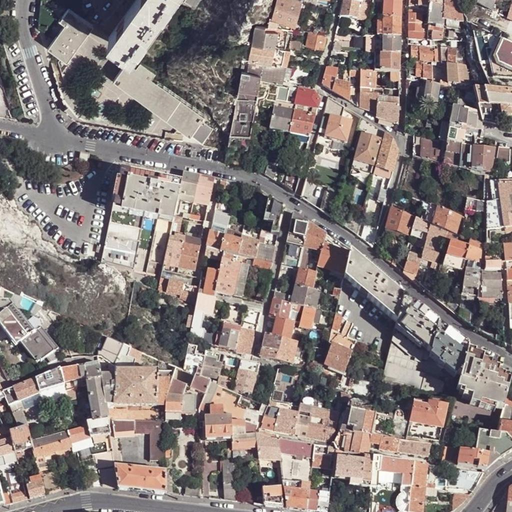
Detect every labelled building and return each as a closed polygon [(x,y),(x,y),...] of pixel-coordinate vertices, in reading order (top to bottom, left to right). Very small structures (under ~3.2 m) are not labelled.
[(132,53),(171,0),(136,0),(110,37),(132,53)] [(202,0),(185,0),(185,1),(196,9),(202,0)] [(277,0),(273,17),(294,23),(300,0),(277,0)] [(300,0),(294,23),(293,28),(296,29),(300,30),(302,30),(309,0),(300,0)] [(360,1),(352,0),(344,0),(340,16),(358,18),(359,15),(360,2),(360,1)] [(401,18),(402,0),(384,0),(383,15),(401,18)] [(443,0),(429,0),(429,5),(429,10),(429,14),(428,24),(428,25),(433,25),(444,27),(444,25),(444,19),(443,0)] [(459,3),(451,0),(443,0),(444,19),(458,21),(462,22),(459,3)] [(473,0),(473,2),(491,11),(494,2),(492,1),(492,0),(473,0)] [(363,4),(360,2),(359,15),(369,15),(371,13),(374,2),(372,2),(366,2),(366,5),(363,4)] [(76,49),(94,25),(69,7),(63,14),(69,18),(65,23),(53,40),(48,47),(61,57),(67,61),(75,49),(76,49)] [(69,18),(63,14),(60,18),(59,18),(60,19),(65,23),(69,18)] [(408,14),(408,23),(421,23),(422,14),(418,14),(408,14)] [(400,36),(401,18),(383,15),(382,36),(400,36)] [(462,22),(458,21),(458,27),(444,25),(444,27),(464,30),(462,22)] [(253,42),(275,45),(278,29),(265,28),(265,25),(256,23),(253,42)] [(421,23),(408,23),(407,36),(421,36),(421,23)] [(421,36),(407,36),(407,39),(428,40),(428,25),(428,24),(421,23),(421,36)] [(444,27),(433,25),(433,40),(437,41),(444,41),(444,27)] [(286,28),(279,27),(278,29),(275,45),(277,45),(281,46),(282,46),(286,28)] [(323,48),(327,33),(309,31),(307,39),(305,45),(323,48)] [(375,53),(382,53),(382,36),(377,35),(374,35),(374,53),(375,53)] [(400,54),(400,36),(382,36),(382,53),(400,54)] [(511,44),(498,38),(489,58),(492,78),(511,78),(511,44)] [(290,40),(289,47),(291,47),(298,48),(299,48),(301,40),(296,40),(290,40)] [(275,45),(253,42),(249,59),(250,59),(271,62),(274,50),(274,48),(275,45)] [(288,56),(296,58),(297,50),(298,48),(291,47),(290,50),(288,56)] [(437,49),(419,47),(419,60),(431,61),(437,62),(437,49)] [(448,47),(447,64),(465,65),(467,65),(468,58),(462,58),(463,49),(457,48),(457,47),(448,47)] [(280,49),(277,63),(286,64),(288,56),(290,50),(280,49)] [(351,51),(350,56),(350,58),(360,59),(361,52),(351,51)] [(393,71),(399,72),(400,54),(382,53),(375,53),(374,70),(376,71),(392,71),(393,71)] [(260,78),(267,79),(271,62),(250,59),(248,72),(261,74),(260,78)] [(191,136),(205,117),(149,76),(137,67),(128,60),(114,79),(151,107),(178,127),(190,135),(191,136)] [(149,76),(154,69),(142,60),(137,67),(149,76)] [(425,62),(416,60),(416,63),(416,74),(417,76),(423,77),(423,78),(432,79),(433,66),(424,65),(425,62)] [(267,79),(282,82),(283,79),(286,65),(286,64),(277,63),(271,62),(267,79)] [(416,74),(416,63),(408,63),(408,74),(416,74)] [(465,65),(447,64),(447,67),(448,79),(448,83),(468,84),(465,65)] [(286,65),(283,79),(289,80),(292,66),(286,65)] [(338,68),(327,67),(325,73),(325,77),(324,80),(323,85),(332,91),(334,79),(335,79),(336,78),(338,68)] [(374,70),(361,70),(361,76),(360,87),(366,88),(369,88),(373,88),(375,88),(376,71),(374,70)] [(229,141),(240,142),(240,139),(242,137),(242,135),(250,135),(259,83),(260,78),(261,74),(248,72),(243,71),(238,95),(232,126),(231,130),(229,141)] [(349,88),(349,83),(344,82),(338,80),(335,79),(334,79),(332,91),(348,102),(349,97),(349,88)] [(426,85),(424,101),(437,103),(439,85),(426,82),(426,85)] [(426,85),(419,84),(417,99),(424,101),(426,85)] [(279,87),(276,101),(279,101),(285,102),(289,88),(279,87)] [(366,88),(360,87),(360,108),(368,111),(376,114),(377,114),(378,103),(379,96),(379,94),(373,93),(373,88),(369,88),(369,93),(366,93),(366,88)] [(487,105),(483,88),(474,87),(475,91),(474,91),(478,104),(487,105)] [(511,106),(511,90),(483,88),(487,105),(499,105),(511,106)] [(314,93),(299,90),(295,104),(296,104),(296,105),(303,106),(317,109),(319,100),(314,93)] [(379,96),(378,103),(386,104),(387,96),(379,96)] [(399,105),(398,97),(387,96),(386,104),(399,105)] [(344,108),(328,97),(324,113),(341,117),(344,108)] [(275,108),(270,130),(289,134),(294,112),(296,105),(296,104),(295,104),(293,104),(285,102),(279,101),(276,101),(275,108)] [(398,124),(399,105),(386,104),(378,103),(377,114),(376,114),(376,118),(398,124)] [(482,122),(492,124),(487,105),(478,104),(479,111),(482,122)] [(301,114),(303,106),(296,105),(294,112),(301,114)] [(511,106),(499,105),(501,114),(511,114),(511,106)] [(456,125),(459,107),(453,106),(452,109),(451,118),(450,123),(449,124),(456,125)] [(475,129),(476,110),(459,107),(456,125),(475,129)] [(452,109),(446,108),(444,117),(451,118),(452,109)] [(309,138),(315,116),(301,114),(294,112),(289,134),(309,138)] [(351,122),(329,116),(328,119),(322,118),(319,129),(326,131),(324,138),(346,144),(351,122)] [(216,125),(205,117),(191,136),(202,144),(216,125)] [(385,133),(360,117),(357,126),(360,127),(370,133),(375,136),(383,138),(385,133)] [(449,124),(450,123),(442,122),(438,139),(440,139),(446,141),(449,124)] [(456,125),(449,124),(446,141),(462,144),(465,133),(474,135),(475,129),(456,125)] [(392,172),(397,150),(390,136),(385,133),(383,138),(376,168),(392,172)] [(309,138),(289,134),(287,141),(307,145),(309,138)] [(373,175),(382,140),(361,134),(353,162),(351,169),(373,175)] [(422,136),(413,134),(412,155),(421,157),(422,136)] [(240,142),(248,143),(250,135),(242,135),(242,137),(240,139),(240,142)] [(421,157),(439,162),(440,139),(438,139),(422,136),(421,157)] [(462,144),(446,141),(446,153),(471,157),(472,157),(472,146),(462,144)] [(247,147),(228,146),(227,151),(225,164),(228,165),(237,167),(243,168),(244,168),(247,147)] [(474,146),(472,146),(472,157),(471,157),(471,169),(488,173),(491,166),(493,153),(494,148),(494,147),(490,147),(474,146)] [(504,148),(498,148),(495,161),(507,162),(508,148),(504,148)] [(89,155),(80,153),(78,161),(87,163),(89,155)] [(471,157),(446,153),(444,164),(471,169),(471,157)] [(282,166),(267,163),(265,175),(265,176),(271,179),(277,183),(282,166)] [(390,179),(392,172),(376,168),(374,176),(383,178),(390,179)] [(143,176),(121,171),(112,212),(142,219),(151,178),(143,176)] [(285,181),(282,186),(287,189),(294,194),(299,177),(287,173),(285,181)] [(193,175),(184,174),(182,184),(178,201),(193,204),(199,177),(193,175)] [(206,178),(199,177),(193,204),(209,206),(215,180),(206,178)] [(178,201),(182,184),(173,182),(165,180),(151,178),(142,219),(144,219),(172,225),(174,217),(175,213),(176,210),(178,201)] [(388,187),(390,179),(383,178),(381,184),(388,187)] [(511,180),(497,181),(500,201),(509,200),(509,197),(511,196),(511,180)] [(491,203),(500,201),(497,181),(491,182),(489,182),(491,203)] [(376,201),(384,203),(388,187),(381,184),(376,201)] [(339,195),(326,191),(320,211),(332,219),(339,195)] [(275,203),(269,198),(264,219),(263,225),(269,227),(268,233),(274,235),(278,236),(282,218),(284,209),(278,204),(275,203)] [(482,202),(467,199),(465,212),(468,212),(486,213),(486,203),(482,202)] [(491,203),(486,203),(486,213),(484,248),(503,245),(511,244),(511,243),(511,227),(511,216),(509,200),(500,201),(491,203)] [(437,208),(430,205),(425,222),(430,224),(432,225),(437,208)] [(413,217),(391,208),(385,228),(407,234),(413,217)] [(460,217),(437,208),(432,225),(446,231),(452,234),(456,235),(460,217)] [(142,219),(112,212),(102,260),(134,267),(144,219),(142,219)] [(300,219),(293,214),(287,236),(298,239),(304,240),(308,224),(300,219)] [(362,219),(349,216),(345,228),(357,236),(358,235),(360,226),(362,219)] [(170,238),(168,243),(184,246),(185,240),(178,239),(182,219),(174,217),(172,225),(170,234),(170,238)] [(416,218),(413,217),(407,234),(411,235),(413,230),(416,218)] [(425,222),(416,218),(413,230),(427,234),(430,224),(425,222)] [(172,225),(144,219),(134,267),(133,274),(136,275),(161,280),(161,279),(162,271),(164,265),(168,243),(170,238),(170,234),(172,225)] [(227,231),(229,223),(213,219),(212,224),(211,229),(211,233),(210,234),(225,238),(227,231)] [(316,229),(308,224),(304,240),(303,249),(308,250),(320,253),(323,246),(325,235),(316,229)] [(432,225),(430,224),(427,234),(426,240),(424,248),(440,253),(443,242),(446,231),(432,225)] [(360,226),(358,235),(360,237),(361,237),(362,235),(364,234),(364,233),(366,227),(360,226)] [(407,234),(385,228),(384,234),(406,240),(407,234)] [(427,234),(413,230),(411,235),(411,236),(421,239),(426,240),(427,234)] [(446,231),(443,242),(450,244),(450,242),(452,234),(446,231)] [(221,252),(225,238),(210,234),(207,249),(221,252)] [(304,240),(298,239),(287,236),(281,267),(298,271),(298,268),(300,259),(303,249),(304,240)] [(241,242),(225,238),(221,252),(224,253),(224,254),(235,256),(238,256),(241,242)] [(258,245),(259,242),(242,238),(241,242),(238,256),(254,260),(258,245)] [(420,242),(418,242),(417,247),(419,247),(424,248),(426,240),(421,239),(420,242)] [(201,244),(185,240),(184,246),(200,249),(201,244)] [(481,245),(470,241),(469,248),(480,251),(481,245)] [(480,251),(469,248),(450,242),(450,244),(443,266),(462,272),(466,257),(469,258),(468,263),(477,264),(479,265),(480,251)] [(184,246),(168,243),(164,265),(179,268),(184,246)] [(511,258),(511,244),(503,245),(504,263),(505,263),(511,263),(511,258)] [(271,265),(275,250),(275,249),(258,245),(254,260),(271,265)] [(200,249),(184,246),(179,268),(195,271),(200,249)] [(343,277),(347,255),(345,254),(323,246),(320,253),(316,268),(343,277)] [(438,261),(440,253),(424,248),(421,256),(424,257),(438,261)] [(205,259),(222,264),(223,262),(224,254),(224,253),(221,252),(207,249),(205,259)] [(307,255),(308,250),(303,249),(300,259),(298,268),(305,270),(308,255),(307,255)] [(356,257),(348,251),(347,255),(343,277),(342,279),(343,280),(351,286),(396,323),(402,296),(389,285),(356,257)] [(396,253),(392,265),(400,271),(402,266),(405,255),(399,253),(396,253)] [(409,253),(404,271),(415,275),(416,274),(420,260),(421,256),(419,255),(409,253)] [(270,273),(271,265),(254,260),(252,269),(266,272),(270,273)] [(233,265),(223,262),(222,264),(220,274),(215,294),(216,294),(235,299),(240,266),(233,265)] [(489,264),(484,264),(484,272),(499,272),(500,263),(499,263),(489,264)] [(241,300),(246,268),(242,267),(240,266),(235,299),(241,300)] [(465,270),(462,288),(477,289),(479,276),(478,275),(479,271),(476,271),(465,270)] [(314,278),(315,274),(299,271),(294,288),(310,291),(314,278)] [(415,275),(404,271),(403,274),(408,277),(413,282),(415,275)] [(215,294),(220,274),(209,272),(204,292),(203,297),(215,299),(216,294),(215,294)] [(487,299),(487,290),(481,290),(481,275),(478,275),(479,276),(477,289),(477,296),(477,299),(487,299)] [(499,275),(481,275),(481,290),(487,290),(501,290),(499,275)] [(323,294),(326,282),(314,278),(310,291),(318,294),(323,294)] [(433,279),(428,278),(423,289),(429,294),(433,279)] [(161,279),(161,280),(158,292),(166,296),(166,295),(166,294),(169,281),(161,279)] [(180,297),(183,285),(169,281),(166,294),(180,297)] [(198,291),(199,289),(196,288),(183,285),(180,297),(179,302),(195,308),(198,296),(198,291)] [(310,291),(294,288),(290,305),(302,308),(303,308),(314,310),(318,294),(310,291)] [(462,288),(461,296),(467,296),(477,296),(477,289),(462,288)] [(146,291),(142,289),(137,298),(142,300),(146,291)] [(501,290),(487,290),(487,299),(501,299),(501,290)] [(262,304),(265,294),(260,293),(257,297),(256,303),(262,304)] [(288,304),(289,297),(274,294),(273,301),(288,304)] [(214,304),(215,299),(203,297),(198,296),(195,308),(195,309),(205,311),(212,312),(214,304)] [(430,353),(437,323),(423,312),(402,296),(396,323),(395,326),(430,353)] [(0,328),(6,325),(2,319),(2,317),(3,315),(14,307),(10,302),(0,300),(0,328)] [(465,323),(471,328),(474,302),(466,301),(460,300),(457,317),(465,323)] [(288,304),(273,301),(269,318),(287,322),(288,319),(288,315),(289,313),(290,305),(288,304)] [(290,305),(289,313),(300,316),(302,308),(290,305)] [(14,307),(3,315),(2,317),(2,319),(6,325),(13,333),(21,344),(22,344),(22,343),(36,334),(35,333),(27,322),(14,307)] [(311,324),(314,310),(303,308),(301,319),(300,325),(299,325),(298,328),(310,330),(310,327),(311,324)] [(191,327),(195,310),(190,309),(186,328),(191,329),(191,327)] [(195,310),(191,327),(200,329),(204,315),(205,311),(195,309),(195,310)] [(321,311),(314,310),(311,324),(318,325),(321,311)] [(331,331),(339,334),(341,328),(340,328),(343,318),(335,316),(331,331)] [(300,325),(301,319),(293,317),(292,323),(293,324),(299,325),(300,325)] [(493,340),(494,320),(480,317),(479,333),(487,337),(493,340)] [(37,332),(41,329),(39,321),(32,318),(27,322),(35,333),(37,332)] [(454,337),(437,323),(430,353),(437,358),(440,361),(437,365),(442,369),(446,365),(459,376),(466,347),(454,337)] [(292,329),(275,324),(272,338),(281,341),(289,343),(292,331),(292,329)] [(6,325),(0,328),(0,330),(6,338),(13,333),(6,325)] [(240,330),(223,326),(221,335),(216,333),(216,335),(213,346),(236,352),(240,330)] [(422,387),(425,373),(430,353),(395,326),(383,378),(419,386),(422,387)] [(204,330),(200,329),(191,327),(191,329),(189,340),(202,343),(204,330)] [(247,329),(241,328),(240,330),(236,352),(250,356),(250,355),(251,351),(255,333),(247,331),(247,329)] [(37,332),(55,354),(58,351),(41,329),(37,332)] [(55,354),(37,332),(35,333),(36,334),(22,343),(22,344),(34,359),(36,357),(41,363),(46,359),(50,364),(57,361),(53,354),(55,354)] [(272,338),(264,337),(260,358),(275,362),(281,341),(272,338)] [(101,354),(96,354),(96,358),(100,357),(108,363),(115,367),(114,364),(122,347),(108,341),(101,354)] [(275,362),(291,366),(296,344),(294,344),(289,343),(281,341),(275,362)] [(123,346),(122,346),(122,347),(114,364),(115,367),(108,363),(107,371),(109,371),(109,376),(100,377),(107,420),(112,420),(135,421),(143,421),(151,421),(156,421),(165,421),(165,414),(165,407),(171,381),(157,381),(157,372),(133,371),(135,361),(127,357),(130,349),(123,345),(123,346)] [(345,374),(352,353),(331,345),(329,352),(324,366),(328,367),(345,374)] [(196,349),(187,347),(183,367),(190,368),(189,375),(194,378),(199,380),(200,376),(204,358),(195,356),(196,349)] [(484,359),(466,347),(459,376),(456,391),(463,393),(462,396),(474,399),(472,403),(478,404),(503,410),(503,409),(504,405),(505,398),(511,377),(507,374),(484,359)] [(127,357),(135,361),(138,352),(130,349),(127,357)] [(205,353),(205,352),(204,358),(217,361),(218,361),(219,356),(205,353)] [(217,361),(204,358),(200,376),(218,381),(219,375),(221,365),(216,363),(217,361)] [(258,365),(233,359),(229,378),(219,375),(218,381),(216,387),(210,384),(205,394),(204,396),(202,403),(210,406),(210,417),(204,418),(205,440),(232,438),(231,424),(230,422),(240,397),(250,402),(257,371),(258,365)] [(322,374),(324,366),(313,362),(310,371),(322,374)] [(80,367),(60,371),(64,384),(81,380),(84,380),(86,379),(86,381),(93,423),(107,421),(107,420),(100,377),(98,365),(97,364),(84,367),(80,367)] [(344,376),(345,374),(328,367),(327,370),(344,376)] [(60,371),(36,380),(40,395),(64,387),(64,384),(60,371)] [(445,382),(425,373),(422,387),(421,391),(440,394),(445,382)] [(199,380),(194,378),(190,389),(189,390),(204,396),(205,394),(210,384),(199,380)] [(40,395),(36,380),(18,388),(7,392),(4,393),(3,394),(6,400),(10,407),(40,395)] [(81,380),(64,384),(64,387),(66,393),(73,391),(84,387),(81,380)] [(186,388),(171,381),(165,407),(165,414),(181,414),(181,405),(184,396),(186,388)] [(64,387),(40,395),(43,404),(43,405),(67,397),(66,393),(64,387)] [(43,404),(40,395),(10,407),(17,423),(20,430),(27,428),(28,428),(22,413),(43,404)] [(195,396),(184,396),(181,405),(181,414),(195,414),(195,396)] [(299,408),(297,416),(337,424),(338,417),(313,411),(315,401),(302,398),(300,403),(299,408)] [(248,419),(255,421),(261,406),(255,404),(248,419)] [(414,406),(413,405),(413,407),(409,419),(409,422),(409,423),(422,425),(426,426),(441,428),(443,417),(444,411),(428,409),(414,406)] [(505,424),(508,411),(506,410),(503,409),(503,410),(499,423),(505,424)] [(273,433),(278,412),(269,410),(265,420),(263,419),(260,425),(262,425),(260,430),(273,433)] [(297,416),(278,412),(273,433),(292,437),(297,416)] [(372,415),(350,412),(346,427),(346,432),(354,434),(371,437),(375,416),(372,415)] [(337,424),(297,416),(292,437),(332,444),(337,424)] [(256,435),(254,436),(258,422),(255,421),(248,419),(246,419),(244,423),(231,424),(232,438),(232,450),(257,449),(256,435)] [(135,421),(112,420),(114,432),(115,438),(135,436),(135,434),(136,434),(136,431),(135,421)] [(93,423),(87,424),(87,425),(88,428),(91,439),(92,439),(105,436),(110,436),(109,433),(107,422),(107,421),(93,423)] [(151,421),(143,421),(143,435),(151,435),(151,421)] [(165,437),(165,421),(156,421),(151,421),(151,435),(150,435),(150,437),(165,437)] [(20,430),(17,423),(4,427),(4,429),(7,434),(10,433),(20,430)] [(511,424),(505,424),(499,423),(496,436),(505,437),(511,444),(511,424)] [(20,430),(10,433),(12,439),(15,454),(32,449),(31,443),(30,440),(27,428),(20,430)] [(76,430),(68,432),(71,445),(91,439),(88,428),(84,429),(77,431),(76,430)] [(446,428),(445,428),(443,436),(442,442),(447,444),(451,429),(446,428)] [(42,439),(31,443),(32,449),(35,459),(38,458),(45,456),(69,450),(72,449),(71,445),(68,432),(42,439)] [(349,454),(354,434),(346,432),(343,432),(342,437),(346,437),(343,453),(349,454)] [(0,442),(12,439),(10,433),(7,434),(0,436),(0,442)] [(277,443),(277,441),(278,438),(261,433),(257,436),(256,435),(257,449),(258,455),(258,458),(259,460),(280,462),(277,443)] [(371,437),(354,434),(349,454),(351,455),(356,455),(362,457),(367,457),(370,444),(371,437)] [(496,437),(477,434),(474,453),(493,456),(494,457),(494,458),(498,460),(508,455),(511,452),(511,444),(505,437),(496,436),(496,437)] [(105,436),(92,439),(93,441),(92,442),(94,447),(91,448),(92,450),(93,455),(93,456),(108,454),(105,436)] [(393,440),(371,437),(370,444),(379,446),(392,448),(393,440)] [(0,458),(15,454),(12,439),(0,442),(0,458)] [(91,439),(71,445),(72,449),(73,453),(77,452),(91,448),(94,447),(92,442),(93,441),(92,439),(91,439)] [(405,442),(393,440),(392,448),(391,452),(427,459),(430,446),(406,442),(405,442)] [(315,448),(277,441),(277,443),(280,462),(282,483),(309,486),(312,468),(323,470),(332,471),(334,452),(334,451),(315,449),(315,448)] [(91,448),(77,452),(80,463),(94,459),(93,456),(93,455),(92,450),(91,448)] [(456,466),(460,451),(446,449),(444,448),(441,464),(449,465),(456,466)] [(474,453),(460,451),(456,466),(485,471),(491,462),(494,458),(494,457),(493,456),(474,453)] [(115,467),(113,453),(108,454),(93,456),(94,459),(95,464),(97,469),(97,470),(115,467)] [(166,462),(166,453),(151,453),(151,462),(166,462)] [(36,462),(38,470),(49,467),(45,456),(38,458),(35,459),(36,462)] [(367,457),(362,457),(362,461),(360,483),(363,483),(363,486),(370,487),(373,458),(367,457)] [(340,458),(337,458),(334,480),(349,481),(360,483),(362,461),(340,458)] [(410,487),(412,464),(390,460),(373,458),(370,487),(377,489),(378,474),(401,475),(400,488),(410,489),(410,487)] [(426,466),(412,464),(410,487),(424,490),(425,485),(426,466)] [(115,467),(118,489),(127,491),(124,468),(115,467)] [(166,472),(124,468),(127,491),(146,493),(167,495),(167,494),(166,494),(166,472)] [(332,471),(323,470),(322,478),(331,479),(332,471)] [(234,471),(223,472),(225,501),(236,503),(234,479),(234,471)] [(483,475),(460,471),(457,490),(466,492),(472,493),(478,484),(483,475)] [(41,483),(45,496),(60,492),(55,472),(39,476),(41,483)] [(41,483),(39,476),(29,479),(31,485),(41,483)] [(45,496),(41,483),(31,485),(26,486),(30,500),(37,498),(45,496)] [(200,499),(200,483),(185,483),(185,497),(200,499)] [(309,486),(282,483),(286,509),(299,511),(306,511),(308,492),(309,486)] [(279,487),(278,486),(273,486),(273,485),(269,485),(261,485),(262,490),(263,501),(263,506),(273,508),(283,509),(280,489),(279,487)] [(24,486),(10,490),(13,504),(19,503),(27,500),(24,486)] [(424,490),(410,487),(410,489),(409,494),(408,511),(422,511),(424,498),(424,490)] [(434,491),(424,490),(424,498),(435,498),(436,492),(434,491)] [(326,511),(329,495),(319,494),(308,492),(306,511),(326,511)] [(6,494),(2,495),(5,507),(10,505),(8,497),(6,498),(6,494)] [(398,511),(408,511),(409,494),(402,494),(401,494),(400,495),(398,496),(396,499),(395,505),(396,509),(398,511)] [(464,496),(454,494),(453,501),(452,511),(453,511),(465,502),(464,496)] [(366,511),(367,505),(355,503),(354,511),(366,511)]
